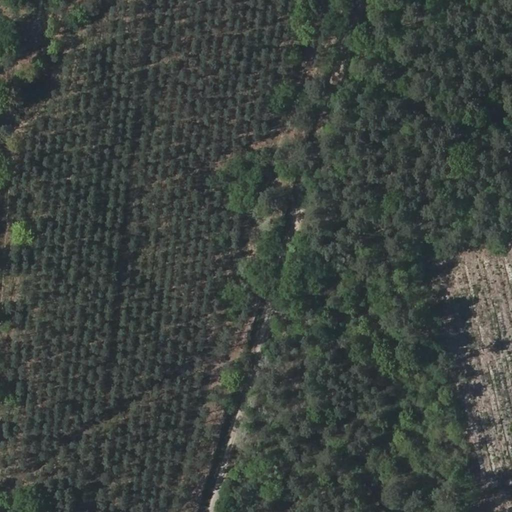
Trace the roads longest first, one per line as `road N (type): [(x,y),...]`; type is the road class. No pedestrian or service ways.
road 1 (unclassified): [(274,302),(357,0)]
road 2 (track): [(213,511),(274,302)]
